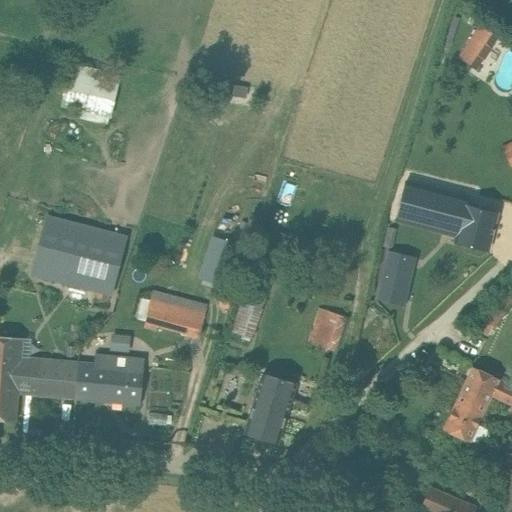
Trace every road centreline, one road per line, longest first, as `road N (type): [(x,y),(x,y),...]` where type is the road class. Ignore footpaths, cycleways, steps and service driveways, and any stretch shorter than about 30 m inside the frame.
road 1 (residential): [(503,267),(331,426),(285,481)]
road 2 (residential): [(285,481),(0,447)]
